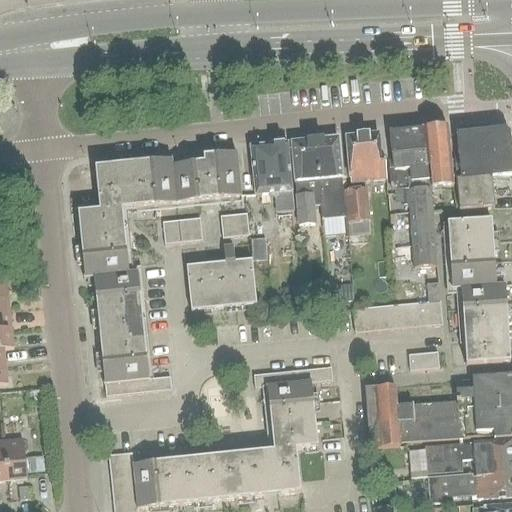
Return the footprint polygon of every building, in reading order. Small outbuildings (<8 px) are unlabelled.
[(454,189),(450,159),(447,129),(389,135),(392,171),(388,171),(390,193),(407,192),(413,271),(437,269),(431,191),(454,189)] [(475,132),(458,134),(458,136),(455,137),(460,183),(455,183),(458,214),(494,211),(492,190),(491,181),(511,179),(511,178),(511,163),(509,136),(504,132),(475,135),(475,132)] [(381,160),(378,136),(346,140),(349,181),(350,180),(351,186),(385,183),(383,160),(381,160)] [(317,182),(320,207),(321,223),(345,220),(347,240),(348,240),(343,193),(341,180),(342,180),(338,140),(315,143),(319,182),(317,182)] [(294,185),(295,197),(313,196),(313,207),(320,207),(317,182),(319,182),(315,143),(291,145),(294,185)] [(271,198),(272,199),(274,201),(275,216),(293,215),(291,195),(287,145),(270,147),(250,149),(254,198),(271,197),(271,198)] [(140,383),(147,382),(148,382),(137,274),(128,275),(119,193),(131,192),(133,211),(241,200),(236,156),(202,159),(203,165),(172,168),(172,162),(129,167),(129,173),(117,174),(117,168),(94,170),(99,213),(77,216),(84,281),(93,280),(104,387),(111,386),(119,385),(126,384),(133,384),(140,383)] [(343,193),(348,240),(371,238),(366,191),(343,193)] [(313,196),(295,197),(297,230),(315,228),(313,207),(313,196)] [(246,216),(235,217),(236,225),(237,228),(247,227),(246,216)] [(236,225),(235,217),(220,219),(220,226),(236,225)] [(189,222),(190,233),(201,232),(199,221),(189,222)] [(189,222),(178,223),(179,231),(179,234),(190,233),(189,222)] [(163,233),(179,231),(178,223),(162,225),(163,233)] [(482,332),(482,344),(463,345),(465,368),(510,365),(508,342),(502,343),(501,331),(507,330),(504,287),(495,288),(491,223),(447,226),(451,292),(460,292),(463,333),(482,332)] [(220,226),(221,234),(237,232),(237,228),(236,225),(220,226)] [(238,240),(242,239),(248,238),(247,227),(237,228),(237,232),(238,240)] [(179,234),(179,231),(163,233),(163,240),(179,238),(179,234)] [(202,243),(201,232),(190,233),(191,244),(202,243)] [(221,234),(222,241),(238,240),(237,232),(221,234)] [(180,245),(191,244),(190,233),(179,234),(179,238),(180,245)] [(179,238),(163,240),(164,247),(180,245),(179,238)] [(251,264),(257,264),(266,263),(265,241),(250,242),(251,264)] [(224,266),(207,267),(186,270),(190,314),(256,307),(251,264),(251,263),(234,265),(232,247),(222,248),(224,266)] [(351,286),(339,287),(340,305),(352,304),(351,286)] [(427,305),(440,304),(438,286),(425,287),(427,305)] [(395,290),(395,304),(405,304),(405,290),(395,290)] [(329,294),(307,295),(308,313),(330,311),(329,294)] [(7,296),(0,297),(0,315),(9,314),(7,296)] [(427,305),(428,313),(440,312),(440,304),(427,305)] [(427,305),(415,307),(417,330),(429,329),(428,320),(428,313),(427,305)] [(417,330),(415,307),(402,308),(404,331),(417,330)] [(402,308),(390,309),(392,332),(404,331),(402,308)] [(392,332),(390,309),(377,310),(379,334),(392,332)] [(377,310),(365,311),(367,335),(379,334),(377,310)] [(365,311),(352,312),(354,336),(367,335),(365,311)] [(435,319),(441,319),(440,312),(428,313),(428,320),(435,319)] [(9,314),(0,315),(0,333),(11,332),(9,314)] [(11,332),(0,333),(0,351),(3,351),(3,353),(13,352),(11,332)] [(437,355),(430,356),(431,372),(438,371),(437,355)] [(416,373),(424,372),(422,356),(415,357),(416,373)] [(424,372),(431,372),(430,356),(422,356),(424,372)] [(416,373),(415,357),(408,358),(409,374),(416,373)] [(317,385),(325,384),(323,371),(316,372),(317,385)] [(330,371),(323,371),(325,384),(332,383),(330,371)] [(310,385),(317,385),(316,372),(309,373),(310,385)] [(309,373),(301,374),(303,386),(310,385),(309,373)] [(288,388),(295,387),(294,374),(287,375),(288,388)] [(294,374),(295,387),(303,386),(301,374),(294,374)] [(287,375),(279,376),(281,389),(288,388),(287,375)] [(272,377),(273,389),(281,389),(279,376),(272,377)] [(265,377),(265,384),(266,390),(273,389),(272,377),(265,377)] [(511,440),(511,378),(471,381),(472,392),(455,393),(456,405),(396,408),(394,389),(376,391),(376,390),(364,391),(368,452),(380,451),(380,450),(399,449),(399,446),(493,441),(493,442),(511,440)] [(169,380),(162,381),(163,394),(171,393),(169,380)] [(155,381),(148,382),(147,382),(149,395),(156,394),(155,381)] [(162,381),(155,381),(156,394),(163,394),(162,381)] [(147,382),(140,383),(142,396),(149,395),(147,382)] [(140,383),(133,384),(134,397),(142,396),(140,383)] [(126,384),(119,385),(120,398),(127,397),(126,384)] [(133,384),(126,384),(127,397),(134,397),(133,384)] [(119,385),(111,386),(113,399),(120,398),(119,385)] [(281,389),(273,389),(266,390),(270,434),(274,472),(262,474),(260,455),(133,468),(134,480),(135,492),(136,504),(137,511),(142,511),(160,510),(265,499),(264,493),(276,492),(277,498),(299,495),(295,452),(317,450),(310,385),(303,386),(295,387),(288,388),(281,389)] [(105,400),(113,399),(111,386),(104,387),(105,400)] [(22,442),(4,444),(8,484),(26,482),(22,442)] [(511,444),(511,442),(472,445),(475,480),(511,477),(511,444)] [(424,449),(425,467),(426,477),(462,475),(461,464),(473,463),(471,446),(424,449)] [(109,470),(133,468),(131,456),(108,458),(109,470)] [(45,458),(26,460),(27,475),(47,474),(45,458)] [(134,480),(133,468),(109,470),(110,482),(134,480)] [(472,479),(427,483),(429,509),(452,507),(452,501),(477,499),(477,503),(511,500),(511,477),(475,480),(475,482),(472,482),(472,479)] [(111,494),(135,492),(134,480),(110,482),(111,494)] [(392,484),(382,485),(383,494),(393,493),(392,484)] [(18,490),(19,503),(28,502),(27,490),(18,490)] [(136,504),(135,492),(111,494),(113,506),(136,504)]
